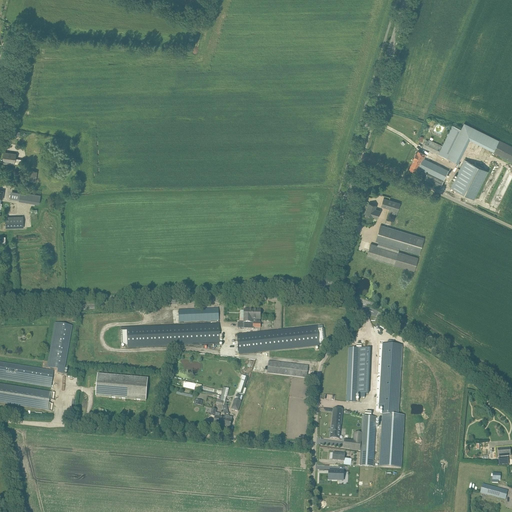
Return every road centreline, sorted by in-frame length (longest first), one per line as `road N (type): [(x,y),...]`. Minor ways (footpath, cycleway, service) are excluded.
road 1 (tertiary): [(319,293),(0,311)]
road 2 (tertiary): [(511,405),(365,308)]
road 3 (unclassified): [(358,154),(511,228)]
road 4 (tertiary): [(358,154),(405,0)]
road 5 (track): [(209,434),(56,422)]
road 6 (unclassified): [(314,444),(322,361),(365,308)]
road 7 (tertiary): [(319,293),(358,154)]
road 8 (unknown): [(373,120),(451,166),(444,195)]
